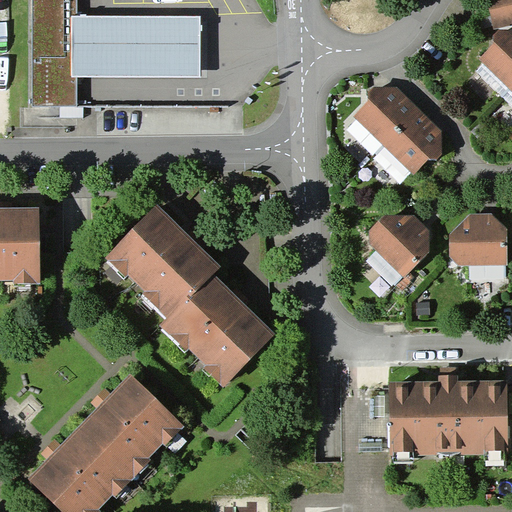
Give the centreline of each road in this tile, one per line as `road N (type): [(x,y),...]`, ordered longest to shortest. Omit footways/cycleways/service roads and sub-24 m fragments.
road 1 (residential): [(306,150),(327,340),(511,347)]
road 2 (residential): [(306,150),(0,153)]
road 3 (residential): [(302,51),(363,50),(405,34),(435,0)]
